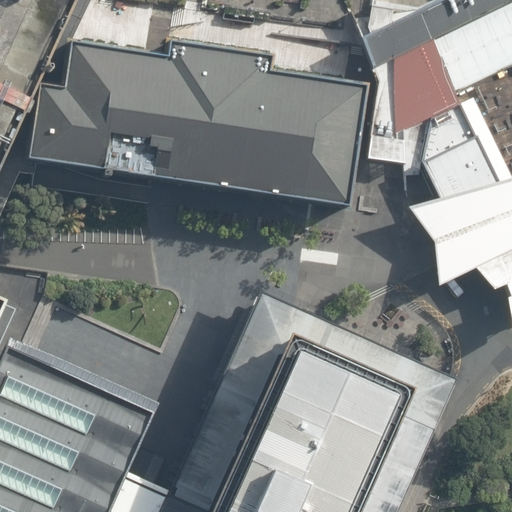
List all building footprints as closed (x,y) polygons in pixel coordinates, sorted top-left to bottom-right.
[(0,0),(0,163),(36,84),(38,85),(63,89),(70,43),(90,0),(0,0)] [(90,0),(70,43),(155,55),(165,57),(167,42),(269,56),(267,71),(343,82),(364,85),(371,68),(360,46),(357,40),(367,35),(364,30),(367,9),(368,0),(90,0)] [(511,0),(437,0),(435,1),(412,13),(403,13),(395,14),(387,16),(388,11),(367,9),(364,30),(367,35),(357,40),(360,46),(371,68),(378,81),(367,159),(386,161),(404,164),(404,176),(418,176),(421,164),(433,115),(457,103),(428,41),(511,0)] [(511,0),(428,41),(457,103),(433,115),(421,164),(438,198),(406,207),(433,242),(434,261),(436,286),(474,268),(492,289),(504,285),(509,295),(504,297),(511,334),(511,333),(511,0)] [(155,55),(70,43),(63,89),(38,85),(27,159),(37,160),(195,184),(345,205),(364,85),(343,82),(267,71),(269,56),(167,42),(165,57),(155,55)] [(36,167),(37,160),(27,159),(38,85),(36,84),(0,163),(0,214),(20,172),(35,173),(36,167)] [(282,297),(259,288),(245,321),(182,459),(157,511),(392,511),(455,374),(371,336),(318,313),(282,297)] [(0,511),(157,511),(182,459),(161,450),(138,441),(154,403),(6,339),(0,352),(0,511)]
